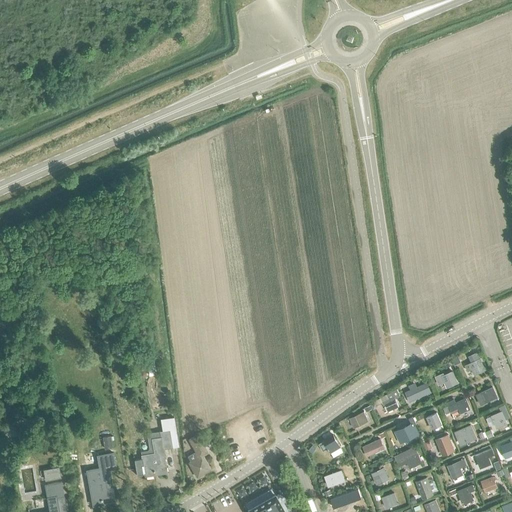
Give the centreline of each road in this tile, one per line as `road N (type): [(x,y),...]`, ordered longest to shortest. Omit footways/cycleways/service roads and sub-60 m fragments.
road 1 (unclassified): [(398,355),(354,63)]
road 2 (residential): [(174,511),(384,376),(398,355)]
road 3 (unknown): [(0,135),(195,45),(215,0)]
road 4 (tertiary): [(0,189),(176,111)]
road 5 (tertiary): [(325,40),(176,111)]
road 6 (tertiary): [(176,111),(331,55)]
road 7 (residential): [(398,355),(422,352),(511,306)]
